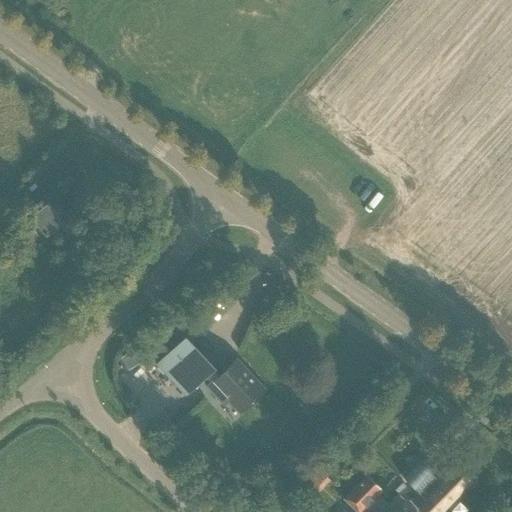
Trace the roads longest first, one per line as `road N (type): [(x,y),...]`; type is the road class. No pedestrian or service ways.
road 1 (tertiary): [(511,397),(229,199)]
road 2 (tertiary): [(229,199),(0,29)]
road 3 (unclassified): [(58,372),(229,199)]
road 4 (unclassified): [(197,511),(123,448),(58,372)]
